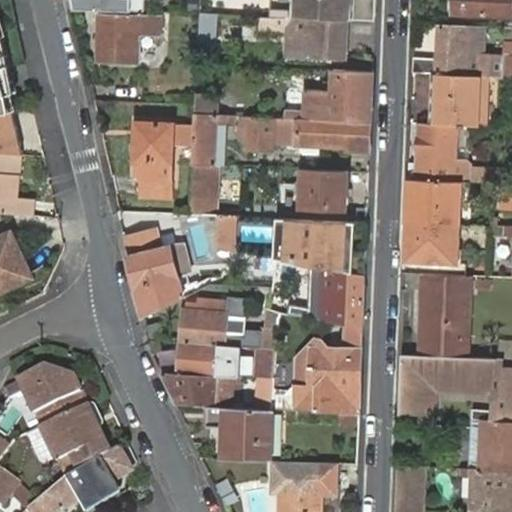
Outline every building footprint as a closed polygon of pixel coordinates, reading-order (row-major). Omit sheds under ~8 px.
[(73,0),(76,9),(147,12),(147,0),(73,0)] [(190,0),(190,13),(202,14),(202,0),(190,0)] [(353,20),(354,0),(296,0),(296,18),(324,19),(349,20),(353,20)] [(354,0),(353,20),(356,20),(376,20),(376,0),(354,0)] [(511,15),(511,0),(457,0),(457,13),(511,15)] [(101,59),(141,61),(141,41),(142,36),(142,31),(152,32),(152,16),(101,14),(101,27),(101,33),(101,41),(101,48),(101,59)] [(201,33),(199,50),(216,50),(217,14),(215,14),(202,14),(201,33)] [(164,17),(152,16),(152,32),(163,32),(164,17)] [(347,70),(374,71),(375,58),(348,57),(349,20),(324,19),(296,18),(262,17),(262,30),(291,31),(290,58),(348,60),(347,70)] [(474,29),(471,75),(479,75),(511,76),(511,26),(510,27),(507,26),(506,53),(485,52),(487,30),(474,29)] [(441,58),(414,57),(414,72),(434,73),(471,75),(474,29),(442,27),(441,58)] [(0,113),(8,112),(15,111),(7,80),(0,57),(0,113)] [(286,109),(286,117),(305,118),(372,121),(374,71),(347,70),(335,69),(334,91),(307,89),(306,110),(286,109)] [(477,125),(479,75),(471,75),(434,73),(432,123),(444,124),(463,124),(469,124),(477,125)] [(198,92),(197,104),(197,113),(218,114),(219,93),(198,92)] [(286,109),(306,110),(306,94),(287,93),(286,109)] [(8,112),(0,113),(0,151),(21,153),(25,153),(15,111),(8,112)] [(196,143),(195,164),(209,164),(218,164),(220,121),(227,121),(236,121),(236,115),(218,114),(197,113),(196,124),(196,143)] [(348,150),(371,151),(372,121),(305,118),(286,117),(245,115),(244,125),(250,125),(249,140),(275,141),(320,144),(348,145),(348,150)] [(218,164),(220,164),(225,165),(227,121),(220,121),(218,164)] [(196,143),(196,124),(175,123),(138,122),(137,161),(136,178),(144,178),(173,180),(173,162),(174,142),(196,143)] [(471,181),(494,181),(500,182),(511,182),(511,166),(473,165),(474,163),(470,158),(468,157),(469,124),(463,124),(444,124),(432,123),(420,122),(419,162),(410,162),(410,178),(462,180),(471,181)] [(275,141),(249,140),(249,147),(274,149),(275,141)] [(320,144),(305,143),(305,153),(320,154),(320,144)] [(0,151),(0,211),(33,215),(35,198),(17,196),(21,153),(0,151)] [(195,164),(192,213),(196,214),(217,214),(220,164),(218,164),(209,164),(195,164)] [(349,170),(304,168),(304,184),(303,193),(303,208),(348,209),(349,170)] [(172,197),(173,180),(144,178),(143,197),(172,197)] [(408,222),(461,224),(462,189),(462,180),(410,178),(408,222)] [(511,182),(500,182),(499,208),(511,208),(511,182)] [(217,214),(196,214),(196,224),(203,225),(202,239),(252,243),(252,230),(264,231),(297,233),(298,219),(243,217),(243,216),(217,214)] [(459,263),(461,224),(408,222),(406,261),(459,263)] [(511,226),(492,225),(492,235),(511,236),(511,226)] [(126,236),(130,254),(162,246),(158,227),(126,236)] [(252,230),(252,243),(263,243),(264,231),(252,230)] [(12,231),(0,236),(0,291),(33,274),(12,231)] [(180,275),(188,273),(192,272),(185,242),(171,243),(180,275)] [(138,288),(146,317),(194,293),(188,273),(180,275),(171,243),(162,246),(130,254),(138,288)] [(316,244),(313,265),(323,268),(366,275),(367,250),(316,244)] [(258,267),(277,269),(278,258),(269,257),(258,255),(258,267)] [(311,276),(311,292),(366,301),(366,275),(323,268),(313,265),(278,258),(277,269),(311,276)] [(406,261),(406,271),(459,273),(459,263),(406,261)] [(473,291),(474,275),(427,273),(423,355),(463,357),(465,291),(473,291)] [(494,278),(479,277),(478,287),(493,288),(494,278)] [(463,357),(470,357),(473,291),(465,291),(463,357)] [(300,315),(340,322),(364,326),(366,301),(311,292),(310,308),(300,306),(271,299),(270,308),(281,311),(291,313),(300,315)] [(186,310),(183,341),(221,345),(226,345),(227,334),(246,336),(247,315),(229,314),(230,306),(231,301),(199,297),(198,302),(188,302),(187,310),(186,310)] [(281,311),(270,308),(268,316),(279,318),(281,311)] [(276,363),(289,364),(291,313),(281,311),(279,318),(279,327),(277,348),(276,363)] [(296,409),(361,413),(364,326),(340,322),(339,335),(314,334),(312,386),(297,385),(296,409)] [(263,326),(261,347),(277,348),(279,327),(263,326)] [(180,368),(179,373),(192,374),(219,375),(237,376),(239,345),(231,345),(226,345),(221,345),(183,341),(180,368)] [(248,369),(248,376),(266,377),(275,377),(276,363),(277,348),(261,347),(258,347),(257,369),(248,369)] [(476,387),(478,357),(470,357),(463,357),(423,355),(403,354),(400,416),(435,417),(436,395),(430,395),(430,387),(436,388),(476,387)] [(498,357),(486,357),(478,357),(476,387),(496,388),(495,410),(475,410),(474,418),(511,420),(511,370),(504,370),(498,369),(498,357)] [(276,363),(275,377),(288,378),(289,364),(276,363)] [(25,390),(42,428),(89,405),(75,376),(66,381),(59,379),(61,372),(47,369),(20,382),(4,389),(8,398),(25,390)] [(75,376),(61,372),(59,379),(66,381),(75,376)] [(163,372),(178,403),(206,404),(206,405),(209,406),(227,406),(272,408),(273,408),(274,400),(233,398),(233,397),(229,397),(230,386),(241,387),(241,376),(237,376),(219,375),(192,374),(179,373),(163,372)] [(275,377),(266,377),(265,393),(274,393),(275,377)] [(68,459),(75,475),(112,454),(98,426),(93,428),(91,423),(96,421),(89,405),(42,428),(59,464),(68,459)] [(227,427),(226,459),(271,460),(272,408),(227,406),(209,406),(208,426),(222,426),(227,427)] [(361,413),(342,412),(342,418),(353,430),(360,431),(361,413)] [(511,469),(511,420),(474,418),(474,426),(483,426),(481,458),(471,458),(471,468),(511,469)] [(483,426),(474,426),(471,458),(481,458),(483,426)] [(0,438),(0,457),(3,460),(12,447),(0,438)] [(29,511),(28,511),(59,511),(134,470),(121,448),(112,454),(75,475),(67,480),(51,493),(29,511)] [(301,491),(302,461),(276,461),(275,490),(282,490),(301,491)] [(338,462),(302,461),(301,491),(282,490),(281,511),(321,511),(322,492),(336,492),(338,462)] [(424,511),(427,466),(398,465),(396,511),(424,511)] [(0,503),(5,507),(21,485),(23,482),(0,466),(0,503)] [(494,511),(511,511),(511,469),(471,468),(462,467),(462,475),(471,476),(470,511),(494,511)] [(17,511),(21,511),(35,498),(21,485),(8,503),(17,511)]
